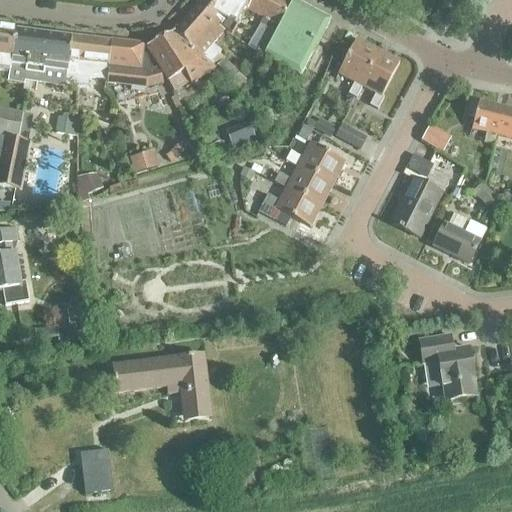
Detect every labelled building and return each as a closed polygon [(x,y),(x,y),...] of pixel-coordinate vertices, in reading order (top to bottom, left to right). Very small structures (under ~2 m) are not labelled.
[(230,37),(246,11),(239,7),(226,0),(200,0),(197,7),(222,20),(220,22),(223,24),(219,29),(225,33),(230,37)] [(239,7),(246,11),(273,26),(271,30),(276,33),(291,5),(281,0),(226,0),(239,7)] [(291,5),(276,33),(263,58),(300,78),(329,22),(292,2),(291,5)] [(211,46),(225,33),(219,29),(223,24),(220,22),(222,20),(197,7),(174,34),(213,73),(214,72),(207,66),(212,60),(219,54),(211,46)] [(8,84),(15,32),(0,30),(0,71),(9,72),(7,84),(8,84)] [(65,83),(72,39),(15,32),(8,84),(24,86),(24,91),(28,92),(30,82),(63,86),(64,83),(65,83)] [(193,85),(213,73),(174,34),(160,41),(193,85)] [(106,82),(111,43),(85,40),(72,39),(65,83),(76,88),(87,90),(88,80),(106,82)] [(190,87),(193,85),(160,41),(146,49),(166,83),(172,94),(177,91),(171,81),(177,77),(183,86),(188,84),(190,87)] [(359,87),(377,52),(355,41),(337,76),(353,84),(347,96),(355,100),(361,89),(359,87)] [(111,43),(106,82),(106,85),(146,89),(162,84),(158,69),(151,71),(148,57),(141,56),(142,47),(111,43)] [(359,87),(361,89),(374,96),(368,107),(376,111),(383,99),(381,98),(399,64),(377,52),(359,87)] [(214,71),(237,95),(247,84),(224,61),(214,71)] [(497,137),(504,110),(478,104),(478,105),(470,103),(466,118),(474,120),(472,131),(497,137)] [(511,112),(504,110),(497,137),(511,141),(511,112)] [(17,143),(23,116),(0,112),(0,140),(8,142),(9,140),(13,141),(13,142),(17,143)] [(7,146),(0,181),(0,187),(14,190),(20,164),(21,165),(31,115),(23,114),(23,116),(17,143),(13,142),(11,147),(7,146)] [(55,135),(77,139),(76,122),(57,118),(55,135)] [(335,138),(359,151),(366,139),(341,126),(335,138)] [(0,140),(0,181),(7,146),(11,147),(13,142),(13,141),(9,140),(8,142),(0,140)] [(297,167),(333,186),(344,164),(309,146),(301,160),(290,154),(285,164),(296,170),(297,167)] [(128,159),(133,176),(158,169),(153,152),(128,159)] [(321,207),(333,186),(297,167),(296,170),(290,181),(279,175),(273,185),(285,191),(286,189),(321,207)] [(390,226),(418,240),(441,196),(410,180),(403,194),(405,195),(390,226)] [(472,195),(487,209),(497,200),(482,185),(472,195)] [(309,229),(321,207),(286,189),(285,191),(279,203),(267,197),(262,206),(274,213),(275,211),(309,229)] [(40,219),(43,231),(61,228),(58,215),(40,219)] [(468,266),(485,231),(453,216),(447,228),(443,226),(432,248),(468,266)] [(12,255),(5,257),(3,247),(18,244),(15,230),(0,232),(0,292),(2,292),(5,308),(28,304),(25,284),(17,286),(12,255)] [(454,352),(450,353),(448,339),(418,344),(422,367),(439,365),(445,403),(475,399),(469,360),(456,362),(454,352)] [(183,422),(211,419),(203,356),(112,367),(115,395),(166,389),(166,396),(180,394),(183,422)] [(107,453),(79,456),(84,496),(112,493),(107,453)]
